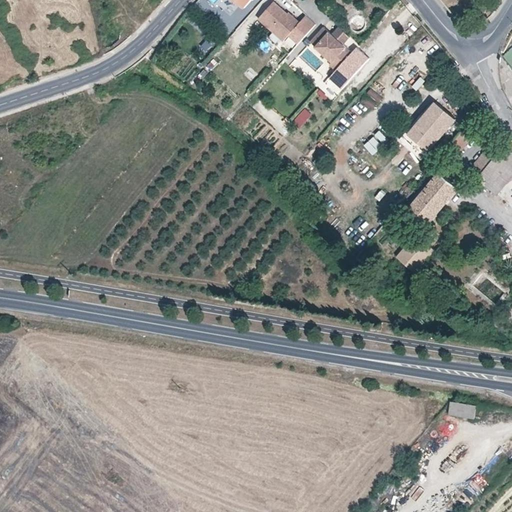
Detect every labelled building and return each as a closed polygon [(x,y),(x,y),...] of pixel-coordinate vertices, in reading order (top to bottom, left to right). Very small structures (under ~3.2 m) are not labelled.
[(304,38),(316,25),(307,15),(299,24),(274,2),(259,18),(284,41),(295,29),(304,38)] [(353,52),(344,44),(350,37),(340,26),(333,34),(331,36),(328,34),(330,32),(324,27),(311,42),(333,61),(331,64),(337,70),(353,52)] [(337,70),(331,77),(343,88),(370,58),(358,47),(353,52),(337,70)] [(406,63),(389,84),(396,89),(413,69),(406,63)] [(360,98),(371,108),(382,97),(370,86),(360,98)] [(457,119),(436,101),(433,106),(409,134),(407,132),(400,140),(423,159),(429,151),(430,151),(457,119)] [(409,134),(433,106),(431,104),(407,132),(409,134)] [(299,130),(312,114),(304,107),(291,123),(299,130)] [(375,126),(373,139),(380,140),(382,127),(375,126)] [(454,158),(474,135),(465,128),(445,151),(454,158)] [(506,139),(500,134),(497,139),(503,143),(506,139)] [(503,148),(494,141),(469,170),(478,178),(503,148)] [(511,177),(511,145),(509,141),(503,148),(478,178),(499,194),(508,183),(511,177)] [(304,160),(309,164),(315,154),(310,151),(304,160)] [(458,189),(439,173),(407,210),(427,226),(458,189)] [(426,241),(417,234),(397,257),(406,265),(426,241)] [(436,250),(426,241),(406,265),(416,273),(436,250)] [(399,274),(389,267),(382,276),(392,283),(399,274)] [(502,321),(492,317),(490,323),(499,327),(502,321)] [(476,418),(478,404),(452,400),(450,414),(476,418)]
